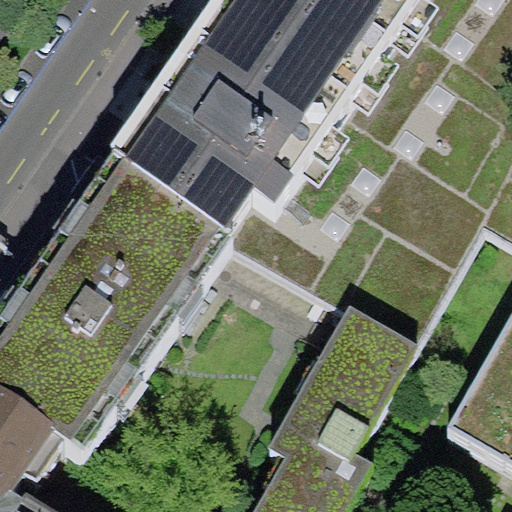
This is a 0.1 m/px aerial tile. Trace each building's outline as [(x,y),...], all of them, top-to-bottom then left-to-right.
[(511,0),(235,0),(181,79),(109,182),(227,263),(345,330),(409,366),(480,242),(511,260),(511,0)] [(75,476),(80,470),(83,472),(227,264),(227,263),(109,182),(108,181),(0,336),(0,423),(47,456),(75,476)] [(347,511),(364,484),(347,475),(409,366),(345,330),(276,449),(265,468),(282,477),(261,511),(347,511)] [(511,333),(510,332),(443,448),(511,487),(511,333)] [(7,511),(47,456),(0,423),(0,511),(7,511)]
